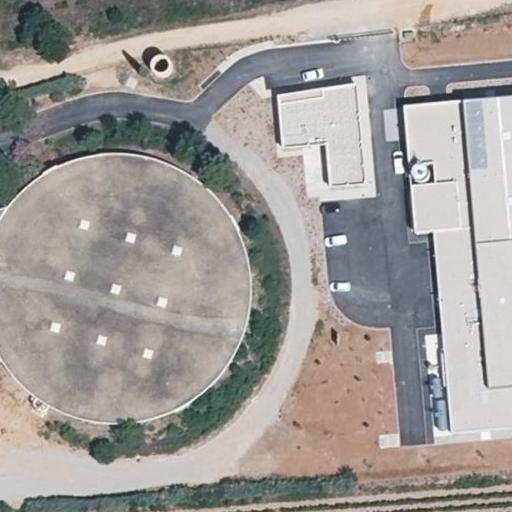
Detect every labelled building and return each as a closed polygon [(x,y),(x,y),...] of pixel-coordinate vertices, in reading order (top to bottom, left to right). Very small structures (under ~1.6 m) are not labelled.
[(151,47),(145,64),(162,70),(167,52),(151,47)] [(368,187),(361,92),(280,98),(284,152),(332,149),(335,190),(368,187)] [(511,430),(511,100),(413,107),(422,238),(439,236),(453,434),(511,430)] [(93,169),(73,175),(54,185),(37,197),(21,212),(8,228),(0,247),(0,355),(4,365),(16,382),(30,398),(47,411),(65,422),(85,429),(106,433),(127,434),(148,432),(168,426),(188,417),(205,406),(221,391),(234,375),(245,356),(252,336),(256,315),(256,294),(254,273),(248,253),(239,234),(227,216),(212,201),(195,188),(177,178),(157,171),(136,167),(114,166),(93,169)] [(0,247),(8,228),(14,221),(0,222),(0,247)]
